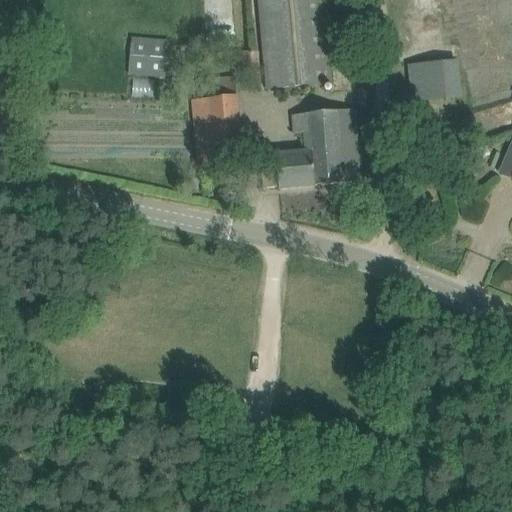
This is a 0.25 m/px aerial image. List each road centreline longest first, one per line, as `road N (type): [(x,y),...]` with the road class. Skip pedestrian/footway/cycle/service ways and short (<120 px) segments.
road 1 (tertiary): [(0,185),(279,238),(389,270),(511,322)]
road 2 (track): [(279,238),(254,511)]
road 3 (track): [(377,0),(389,270)]
